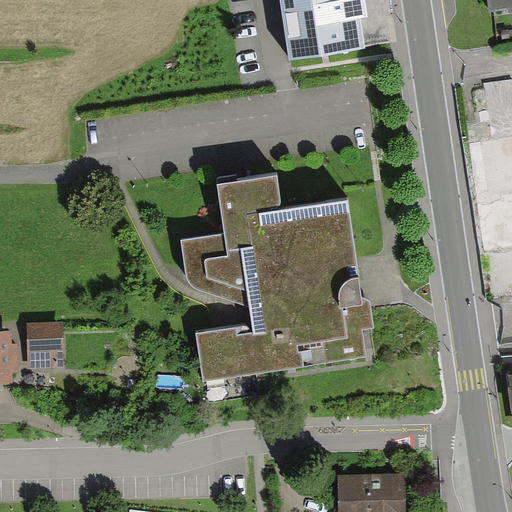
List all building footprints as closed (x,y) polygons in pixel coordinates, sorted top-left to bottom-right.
[(362,0),(280,0),(289,59),(365,47),(361,16),(365,15),(362,0)] [(511,0),(492,0),(498,29),(511,27),(511,0)] [(493,131),(469,134),(491,293),(511,290),(511,75),(486,79),(493,131)] [(206,384),(366,360),(362,334),(376,331),(355,201),(284,212),(279,177),(222,185),(229,238),(184,244),(190,280),(193,290),(203,297),(221,303),(235,306),(251,308),(253,330),(200,337),(206,384)] [(29,367),(63,367),(63,322),(28,323),(29,367)] [(0,378),(19,379),(18,329),(0,329),(0,378)] [(336,511),(401,511),(400,477),(336,479),(336,511)]
